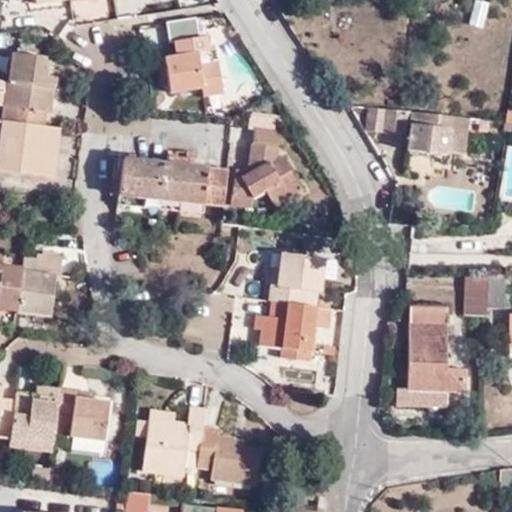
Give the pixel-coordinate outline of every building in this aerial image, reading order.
[(474,2),(468,28),(482,31),(487,6),(474,2)] [(201,90),(202,98),(222,95),(216,64),(198,66),(197,56),(207,54),(205,39),(174,44),(176,59),(165,60),(169,94),(201,90)] [(10,54),(1,122),(4,123),(44,128),(45,113),(49,114),(54,80),(45,79),(43,59),(10,54)] [(404,112),(369,109),(367,134),(403,138),(404,112)] [(464,154),(467,117),(409,112),(408,153),(446,157),(447,153),(464,154)] [(42,153),(43,141),(44,128),(4,123),(0,147),(0,171),(50,178),(54,154),(42,153)] [(56,143),(58,129),(44,128),(43,141),(56,143)] [(264,191),(274,208),(301,191),(282,158),(275,157),(278,134),(251,129),(246,173),(233,171),(229,205),(250,208),(249,200),(264,191)] [(222,207),(225,170),(192,168),(193,153),(185,152),(185,159),(184,167),(165,165),(134,162),(121,160),(120,179),(112,179),(110,196),(118,197),(202,204),(222,207)] [(184,167),(185,159),(167,156),(165,165),(184,167)] [(201,214),(202,204),(118,197),(117,207),(201,214)] [(268,285),(266,302),(269,303),(303,308),(305,291),(317,292),(321,260),(279,254),(276,271),(275,286),(268,285)] [(34,257),(33,263),(32,273),(21,272),(15,311),(16,314),(47,318),(53,278),(57,279),(59,260),(34,257)] [(33,263),(23,262),(22,269),(21,272),(32,273),(33,263)] [(21,272),(22,269),(0,265),(0,309),(15,311),(21,272)] [(271,270),(268,285),(275,286),(276,271),(271,270)] [(462,275),(461,314),(482,315),(483,275),(462,275)] [(483,275),(483,308),(489,308),(491,282),(491,276),(483,275)] [(507,276),(491,276),(491,282),(489,308),(506,309),(507,276)] [(303,308),(315,309),(317,292),(305,291),(303,308)] [(307,363),(312,329),(315,309),(303,308),(269,303),(267,317),(261,316),(259,330),(256,346),(279,349),(278,359),(307,363)] [(446,368),(446,306),(407,306),(408,389),(396,390),(396,405),(444,405),(444,391),(464,391),(464,368),(446,368)] [(327,331),(328,311),(315,309),(312,329),(327,331)] [(252,330),(259,330),(261,316),(254,316),(252,330)] [(56,399),(58,389),(36,386),(35,396),(56,399)] [(0,437),(8,438),(13,401),(0,397),(0,390),(0,388),(0,387),(0,437)] [(76,392),(58,389),(56,399),(53,430),(69,431),(68,437),(104,442),(108,403),(90,402),(76,400),(76,392)] [(91,394),(76,392),(76,400),(90,402),(91,394)] [(13,401),(8,438),(51,445),(53,430),(56,399),(35,396),(14,394),(13,401)] [(200,429),(203,410),(187,409),(186,426),(172,424),(148,420),(142,471),(183,478),(187,451),(198,452),(200,429)] [(148,420),(172,424),(173,418),(149,414),(148,420)] [(198,452),(196,470),(210,471),(209,480),(255,487),(258,452),(243,450),(232,448),(233,442),(233,439),(216,437),(216,431),(200,429),(198,452)] [(8,438),(7,446),(49,453),(51,445),(8,438)] [(46,483),(46,475),(47,470),(31,468),(30,481),(46,483)] [(46,483),(64,485),(65,477),(46,475),(46,483)] [(296,482),(281,480),(280,490),(295,493),(296,482)] [(146,511),(148,495),(123,492),(119,511),(146,511)]
